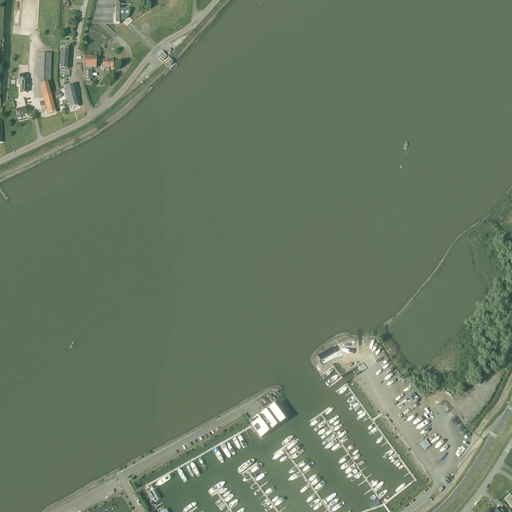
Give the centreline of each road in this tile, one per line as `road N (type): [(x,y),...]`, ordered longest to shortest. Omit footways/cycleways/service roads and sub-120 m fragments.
road 1 (tertiary): [(0,162),(105,106),(215,0)]
road 2 (tertiary): [(511,404),(437,511)]
